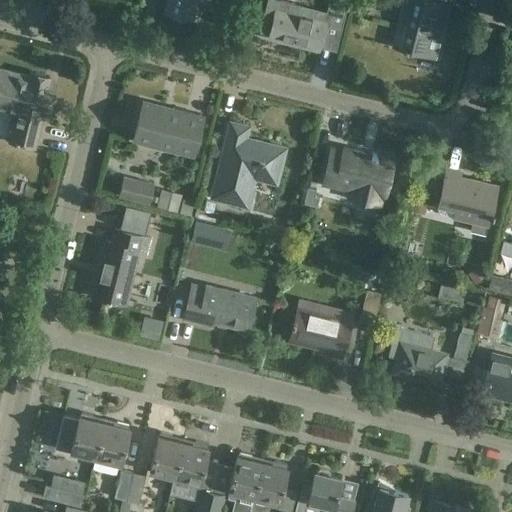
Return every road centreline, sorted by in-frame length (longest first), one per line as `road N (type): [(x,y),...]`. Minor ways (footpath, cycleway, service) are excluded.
road 1 (residential): [(511,451),(39,336)]
road 2 (residential): [(494,0),(469,102),(444,125),(109,50)]
road 3 (residential): [(39,336),(109,50)]
road 4 (residential): [(0,495),(39,336)]
